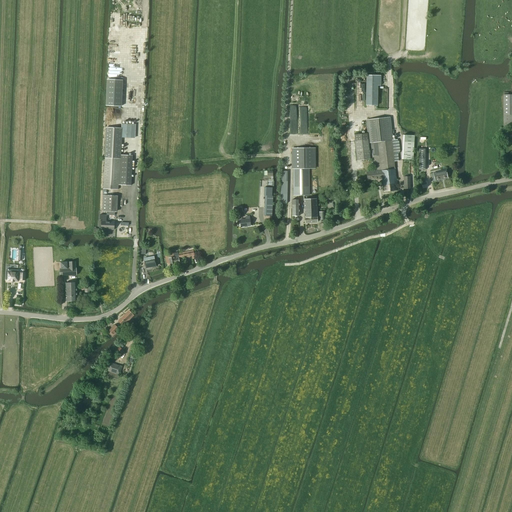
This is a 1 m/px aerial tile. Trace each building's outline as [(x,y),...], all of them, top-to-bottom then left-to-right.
[(380,75),(366,75),(366,105),(377,106),(377,86),(380,86),(380,75)] [(390,117),(366,120),(367,126),(368,140),(369,140),(373,171),(381,170),(382,177),(384,192),(397,190),(396,181),(394,162),(391,140),(392,140),(390,117)] [(121,129),(106,128),(103,188),(118,189),(118,185),(131,185),(132,155),(120,155),(121,129)] [(367,133),(354,135),(355,141),(357,161),(370,160),(368,140),(367,133)] [(309,195),(309,169),(316,169),(315,148),(291,148),(292,169),(293,169),(293,195),(309,195)] [(373,171),(366,172),(367,180),(377,179),(376,178),(382,177),(381,170),(373,171)] [(435,181),(447,178),(445,170),(433,173),(435,181)] [(271,216),(272,196),(271,196),(271,188),(264,188),(263,195),(265,196),(264,215),(271,216)] [(103,195),(102,211),(107,211),(113,212),(115,212),(117,212),(118,196),(106,195),(105,195),(104,195),(103,195)] [(316,199),(304,199),(304,208),(312,208),(312,212),(316,212),(316,199)] [(312,208),(304,208),(304,217),(316,217),(316,212),(312,212),(312,208)] [(101,229),(114,230),(114,222),(106,221),(106,215),(100,214),(100,220),(102,220),(102,221),(99,221),(99,228),(101,228),(101,229)] [(241,227),(250,225),(249,216),(245,217),(246,219),(240,220),(241,227)] [(179,262),(178,257),(174,258),(173,254),(172,254),(169,254),(168,255),(165,256),(166,263),(169,262),(170,266),(175,265),(175,263),(179,262)] [(146,267),(146,268),(156,266),(154,256),(144,258),(145,263),(144,263),(145,267),(146,267)] [(76,268),(75,261),(68,262),(69,269),(60,269),(60,276),(76,276),(76,268)] [(6,271),(6,275),(8,275),(7,280),(7,281),(11,281),(14,281),(18,281),(18,279),(20,279),(20,280),(25,280),(25,273),(20,273),(18,273),(18,272),(18,271),(17,271),(17,262),(7,262),(7,271),(6,271)] [(66,301),(76,300),(76,283),(65,283),(66,301)] [(133,314),(129,310),(118,322),(123,327),(127,324),(126,323),(134,315),(133,314)] [(109,330),(114,335),(120,329),(114,324),(109,330)] [(118,365),(110,362),(107,371),(115,374),(118,365)]
